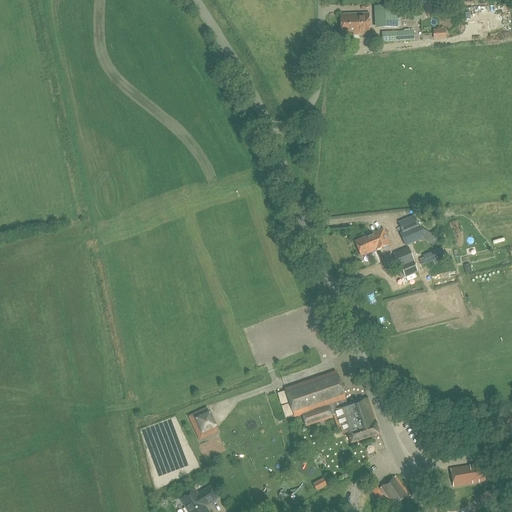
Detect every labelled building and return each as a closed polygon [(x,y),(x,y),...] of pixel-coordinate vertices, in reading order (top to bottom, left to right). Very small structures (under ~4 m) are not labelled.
[(397,5),(396,5),(396,0),(382,0),(382,5),(374,6),(376,28),(398,27),(397,5)] [(405,6),(404,8),(399,8),(400,20),(405,20),(405,22),(421,21),(421,8),(409,9),(409,6),(405,6)] [(427,11),(429,17),(440,13),(438,7),(427,11)] [(342,35),(370,34),(369,12),(341,14),(342,35)] [(435,38),(447,37),(446,29),(434,30),(435,38)] [(383,42),(415,40),(414,30),(382,33),(380,33),(380,38),(383,37),(383,42)] [(419,226),(414,216),(398,223),(402,233),(401,233),(406,246),(425,238),(423,240),(434,246),(438,239),(420,229),(419,226)] [(376,250),(390,244),(384,229),(355,241),(361,256),(376,250)] [(400,268),(401,268),(405,277),(418,272),(414,263),(415,262),(409,246),(394,252),(400,268)] [(440,249),(424,255),(426,263),(443,256),(440,249)] [(352,443),(380,434),(369,398),(348,405),(346,399),(337,371),(285,388),(295,417),(303,415),(307,426),(335,416),(338,426),(341,425),(344,433),(348,432),(352,443)] [(188,416),(200,441),(218,432),(216,428),(218,427),(211,411),(209,412),(207,408),(188,416)] [(247,469),(251,477),(259,474),(255,466),(247,469)] [(482,468),(449,470),(450,488),(483,486),(482,468)] [(431,484),(440,480),(436,473),(427,478),(431,484)] [(394,508),(410,495),(396,476),(379,488),(377,485),(372,490),(378,498),(384,494),(394,508)] [(323,478),(313,483),(316,491),(327,486),(323,478)] [(207,511),(204,506),(219,497),(213,486),(198,495),(195,491),(182,499),(189,511),(207,511)]
